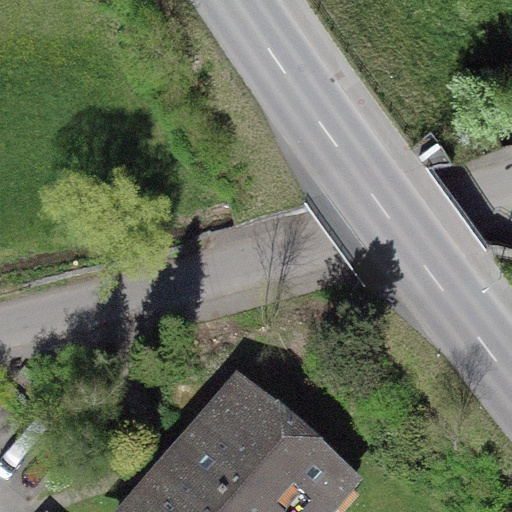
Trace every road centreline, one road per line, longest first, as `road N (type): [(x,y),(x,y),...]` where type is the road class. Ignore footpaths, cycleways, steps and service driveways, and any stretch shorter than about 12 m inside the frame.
road 1 (residential): [(511,193),(154,297),(0,331)]
road 2 (tertiary): [(234,0),(414,265),(511,389)]
